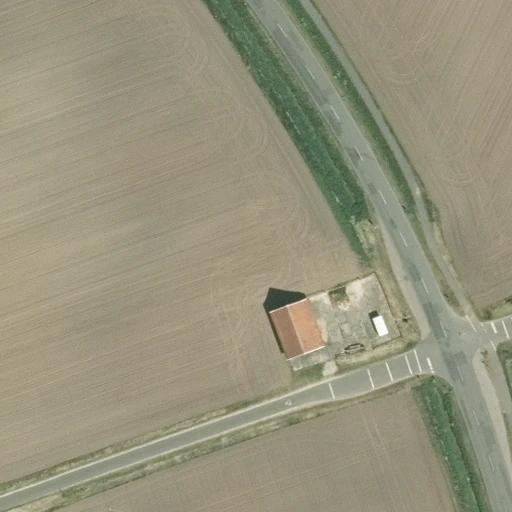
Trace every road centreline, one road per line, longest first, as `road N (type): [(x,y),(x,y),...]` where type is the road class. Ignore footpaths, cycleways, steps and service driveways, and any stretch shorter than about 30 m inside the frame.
road 1 (residential): [(451,349),(0,509)]
road 2 (tertiary): [(258,0),(362,161),(451,349)]
road 3 (tertiary): [(451,349),(505,511)]
